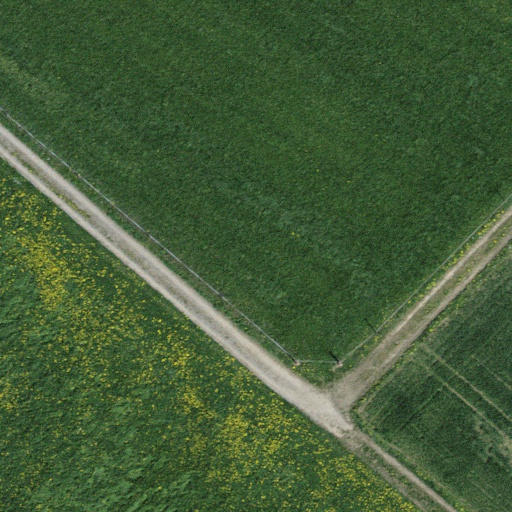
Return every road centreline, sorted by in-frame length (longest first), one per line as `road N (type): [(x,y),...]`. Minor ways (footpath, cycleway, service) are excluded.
road 1 (track): [(355,404),(0,110)]
road 2 (track): [(511,244),(355,404)]
road 3 (track): [(484,511),(355,404)]
